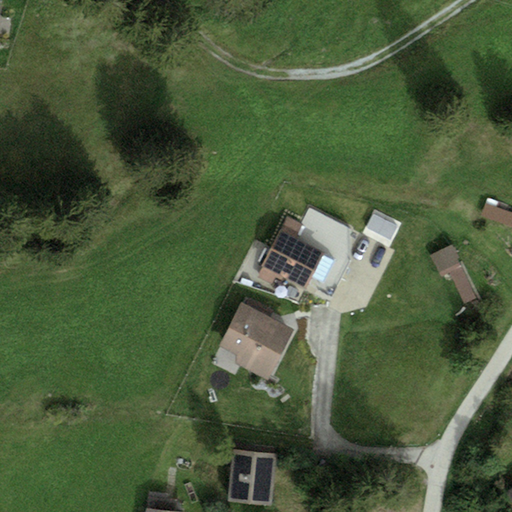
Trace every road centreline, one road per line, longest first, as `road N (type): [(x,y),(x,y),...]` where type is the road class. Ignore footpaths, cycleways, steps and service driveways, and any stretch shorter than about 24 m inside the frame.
road 1 (track): [(122,0),(266,74),(307,76),(380,56),(467,0)]
road 2 (track): [(511,344),(446,454),(433,511)]
